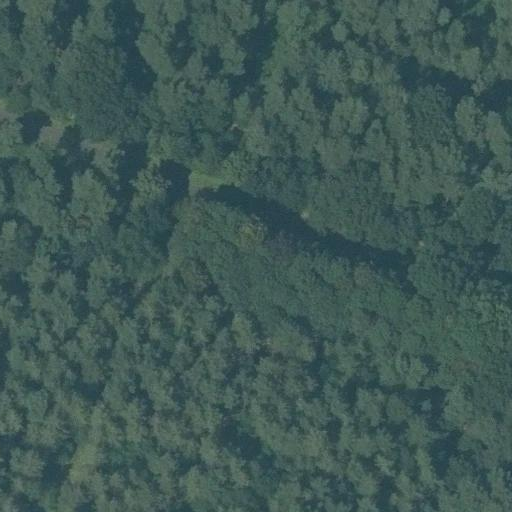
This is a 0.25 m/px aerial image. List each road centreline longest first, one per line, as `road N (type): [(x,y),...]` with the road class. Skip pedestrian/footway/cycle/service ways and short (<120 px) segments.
road 1 (track): [(511,319),(0,124)]
road 2 (track): [(511,319),(438,511)]
